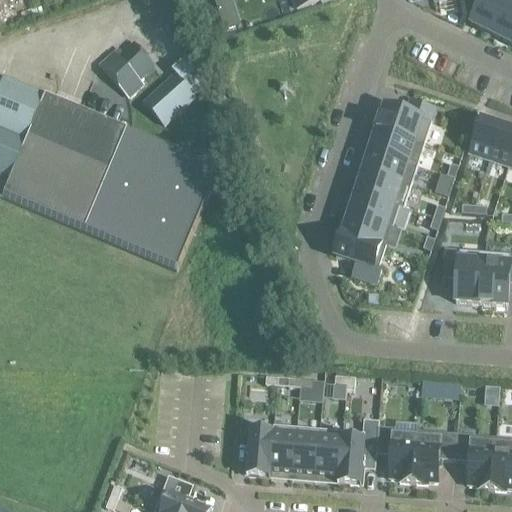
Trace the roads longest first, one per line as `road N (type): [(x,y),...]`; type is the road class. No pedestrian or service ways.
road 1 (residential): [(511,358),(346,345),(312,251),(389,10)]
road 2 (residential): [(511,68),(389,10)]
